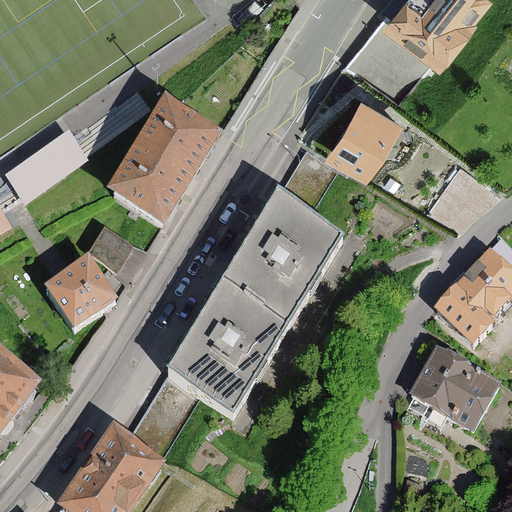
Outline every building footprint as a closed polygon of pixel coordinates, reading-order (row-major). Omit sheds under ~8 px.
[(408,0),(385,30),(431,65),(439,72),(492,4),(486,0),(408,0)] [(399,106),(431,65),(385,30),(353,70),(399,106)] [(221,135),(163,99),(104,193),(162,229),(221,135)] [(402,129),(362,104),(326,161),(367,186),(402,129)] [(87,161),(69,134),(7,176),(25,203),(87,161)] [(308,158),(281,201),(309,219),(336,175),(308,158)] [(309,219),(281,201),(257,238),(202,325),(168,378),(201,399),(237,422),(349,245),(309,219)] [(0,211),(0,210),(0,234),(11,228),(0,211)] [(106,227),(87,254),(115,274),(134,247),(106,227)] [(491,257),(511,276),(511,253),(503,245),(491,257)] [(511,276),(491,257),(436,316),(473,350),(511,308),(511,276)] [(117,303),(87,259),(44,289),(74,332),(117,303)] [(0,430),(42,378),(0,345),(0,430)] [(500,381),(437,345),(409,394),(472,430),(500,381)] [(201,399),(168,378),(131,435),(164,456),(201,399)] [(131,435),(118,425),(63,504),(74,511),(125,511),(164,456),(131,435)] [(425,488),(408,482),(403,496),(419,503),(425,488)]
